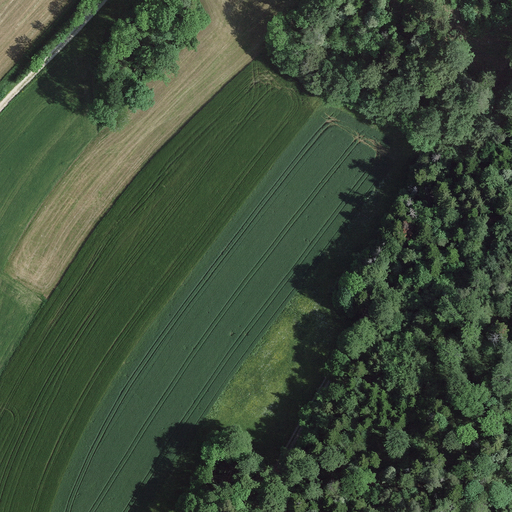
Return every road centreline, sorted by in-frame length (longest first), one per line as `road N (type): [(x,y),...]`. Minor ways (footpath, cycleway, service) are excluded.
road 1 (track): [(252,511),(457,142),(511,59)]
road 2 (track): [(101,0),(0,108)]
